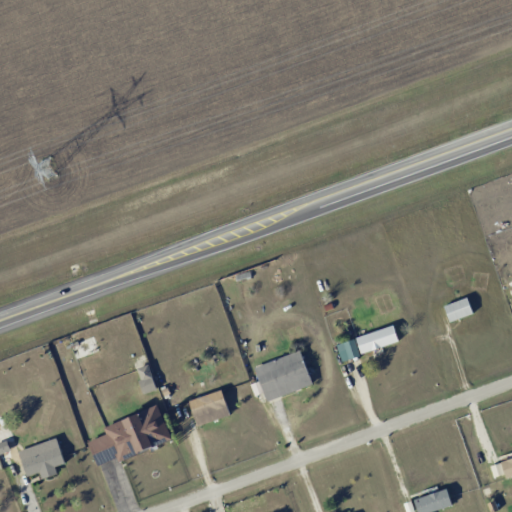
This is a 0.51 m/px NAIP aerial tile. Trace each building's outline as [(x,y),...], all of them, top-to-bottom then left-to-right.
[(449,322),(473,313),(467,297),(443,306),(449,322)] [(355,337),(360,353),(398,341),(393,325),(355,337)] [(336,345),(342,362),(360,356),(354,338),(336,345)] [(266,401),(312,384),(300,350),(254,367),(266,401)] [(135,369),(144,393),(156,389),(148,364),(135,369)] [(230,415),(221,390),(188,400),(197,426),(230,415)] [(87,442),(97,466),(117,458),(117,460),(171,440),(158,405),(103,427),(106,434),(87,442)] [(40,472),(42,479),(57,474),(54,467),(65,463),(59,447),(21,459),(27,476),(40,472)] [(504,477),(511,474),(511,456),(500,460),(504,477)] [(414,499),(417,511),(430,511),(452,506),(446,489),(414,499)] [(0,504),(0,511),(8,511),(11,504),(2,500),(0,504)]
